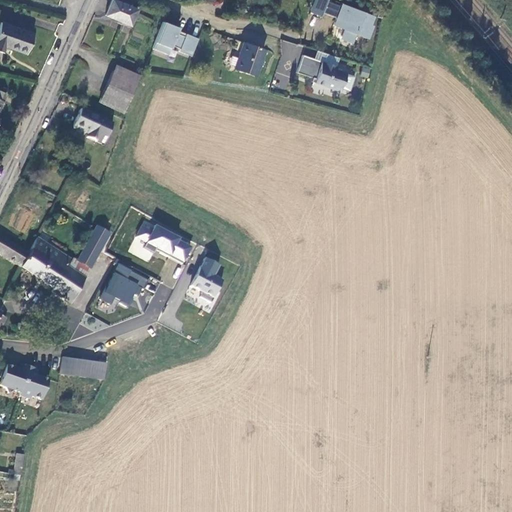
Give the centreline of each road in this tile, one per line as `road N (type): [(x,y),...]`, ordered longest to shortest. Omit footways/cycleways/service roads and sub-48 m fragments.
road 1 (residential): [(88,0),(0,187)]
road 2 (residential): [(165,288),(152,314),(56,351),(0,345)]
